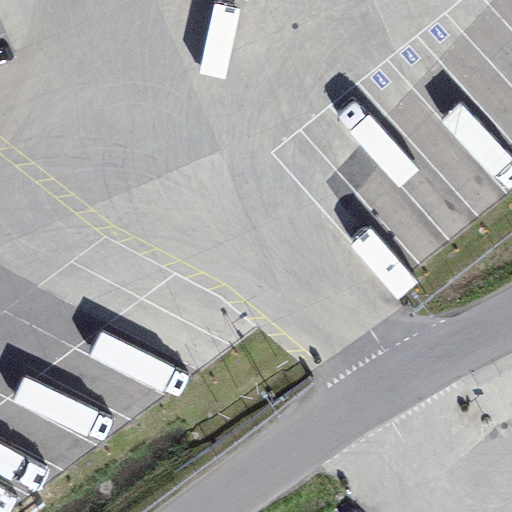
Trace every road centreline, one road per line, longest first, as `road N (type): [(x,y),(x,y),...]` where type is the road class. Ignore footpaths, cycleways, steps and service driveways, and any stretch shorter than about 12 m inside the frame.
road 1 (residential): [(511,321),(183,511)]
road 2 (unknown): [(399,384),(484,497)]
